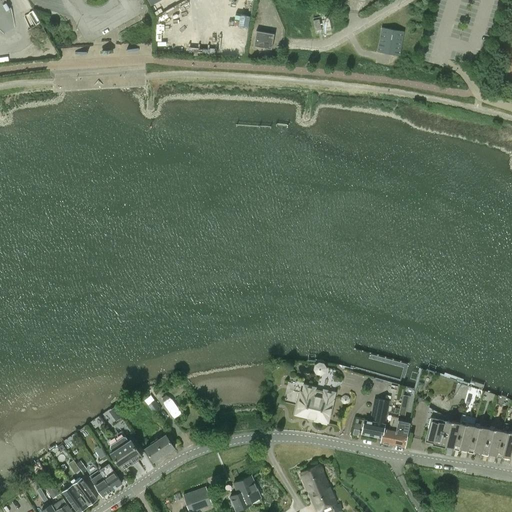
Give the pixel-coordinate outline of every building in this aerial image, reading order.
[(0,0),(0,33),(4,37),(15,31),(12,12),(4,0),(0,0)] [(377,51),(399,55),(403,31),(381,27),(377,51)] [(253,46),(271,49),(274,34),(256,31),(253,46)] [(323,363),(319,362),(315,364),(314,369),(316,373),(320,374),(324,371),(325,367),(323,363)] [(305,386),(305,384),(296,381),(293,390),(301,392),(296,413),(315,418),(314,421),(326,424),(334,393),(305,386)] [(417,395),(416,399),(419,402),(423,401),(424,396),(421,393),(417,395)] [(166,395),(162,397),(163,402),(165,407),(168,411),(172,415),(173,417),(174,418),(181,413),(180,412),(179,410),(173,401),(172,399),(171,398),(170,398),(166,395)] [(373,421),(384,424),(389,401),(378,399),(373,421)] [(154,413),(161,408),(155,400),(148,404),(154,413)] [(401,405),(399,414),(405,416),(407,406),(401,405)] [(116,421),(121,417),(117,411),(112,415),(116,421)] [(383,428),(383,429),(381,437),(380,442),(392,445),(398,420),(398,417),(391,415),(388,429),(383,428)] [(451,421),(445,420),(430,416),(424,441),(433,443),(433,442),(440,444),(441,442),(445,443),(445,445),(453,447),(453,446),(459,422),(451,420),(451,421)] [(384,424),(373,421),(364,419),(361,433),(381,437),(383,429),(383,428),(384,424)] [(402,421),(398,420),(392,445),(404,447),(407,433),(409,423),(402,421)] [(465,423),(465,424),(459,422),(453,446),(467,450),(468,449),(467,449),(473,425),(465,423)] [(479,425),(479,426),(473,425),(467,449),(468,449),(482,453),(482,452),(488,428),(479,425)] [(493,428),(493,429),(488,428),(482,452),(496,455),(496,454),(502,430),(493,428)] [(511,431),(508,431),(507,432),(502,430),(496,454),(510,458),(511,449),(511,431)] [(194,445),(201,442),(198,433),(190,436),(194,445)] [(165,434),(155,441),(164,454),(174,447),(165,434)] [(123,436),(121,437),(116,440),(119,444),(131,463),(142,456),(131,439),(128,441),(126,436),(123,436)] [(119,444),(116,440),(110,444),(110,447),(113,451),(111,453),(122,469),(131,463),(119,444)] [(153,461),(164,454),(155,441),(144,448),(153,461)] [(100,448),(97,450),(101,457),(105,455),(100,448)] [(73,459),(68,463),(75,473),(80,469),(73,459)] [(82,471),(86,469),(82,462),(78,465),(82,471)] [(109,464),(99,470),(101,472),(104,478),(112,489),(121,483),(114,471),(109,464)] [(319,464),(303,471),(300,473),(317,511),(324,508),(325,511),(332,508),(330,505),(336,502),(325,476),(319,464)] [(101,472),(95,475),(91,478),(95,484),(102,496),(112,489),(104,478),(101,472)] [(88,505),(96,499),(81,478),(73,484),(88,505)] [(260,497),(252,478),(234,485),(238,493),(230,496),(236,511),(251,504),(250,502),(260,497)] [(53,498),(60,494),(53,484),(47,488),(53,498)] [(77,511),(78,511),(88,505),(73,484),(62,491),(77,511)] [(189,511),(211,504),(205,486),(183,494),(189,511)] [(63,498),(54,504),(57,509),(56,510),(57,511),(72,511),(66,503),(63,498)]
